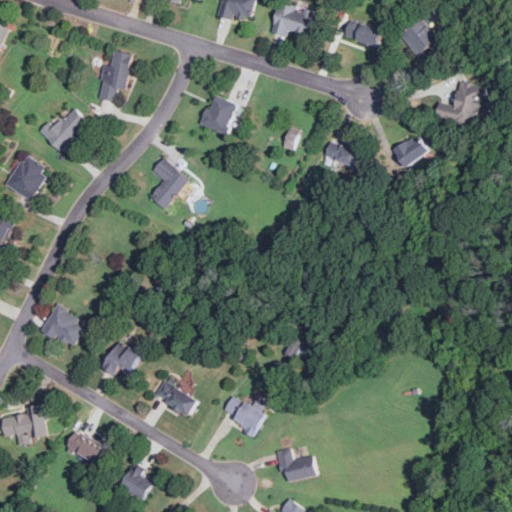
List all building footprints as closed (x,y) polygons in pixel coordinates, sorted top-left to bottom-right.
[(224,0),(221,13),(251,22),(257,0),(224,0)] [(291,32),(309,36),(316,10),(281,2),(274,33),(290,36),(291,32)] [(442,40),(426,18),(405,34),(420,55),(442,40)] [(347,38),(382,45),(385,27),(351,20),(347,38)] [(0,51),(11,29),(0,24),(0,51)] [(127,91),(135,54),(115,50),(105,99),(118,102),(120,89),(127,91)] [(442,101),(439,117),(477,126),(480,110),(488,112),(493,88),(464,81),(458,105),(442,101)] [(205,125),(233,135),(244,105),(216,95),(205,125)] [(92,123),(76,107),(57,126),(51,121),(42,129),(64,151),(92,123)] [(396,148),(407,166),(432,152),(421,133),(396,148)] [(364,148),(333,141),(329,159),(359,166),(364,148)] [(52,169),(29,153),(8,183),(32,199),(52,169)] [(167,179),(154,195),(168,207),(192,178),(166,156),(155,169),(167,179)] [(0,257),(3,259),(18,217),(0,210),(0,257)] [(45,329),(75,347),(90,321),(60,303),(45,329)] [(106,364),(129,378),(145,353),(121,338),(106,364)] [(191,415),(202,398),(170,376),(158,393),(191,415)] [(257,431),(269,412),(245,396),(239,406),(233,403),(228,412),(257,431)] [(6,416),(7,434),(21,433),(22,440),(49,438),(46,404),(29,405),(30,414),(6,416)] [(109,447),(77,431),(69,447),(101,463),(109,447)] [(320,474),(316,455),(296,458),(294,448),(282,450),(288,480),(320,474)] [(143,501),(160,477),(138,462),(121,486),(143,501)] [(306,511),(309,508),(292,498),(282,511),(280,511),(273,508),(270,511),(306,511)]
